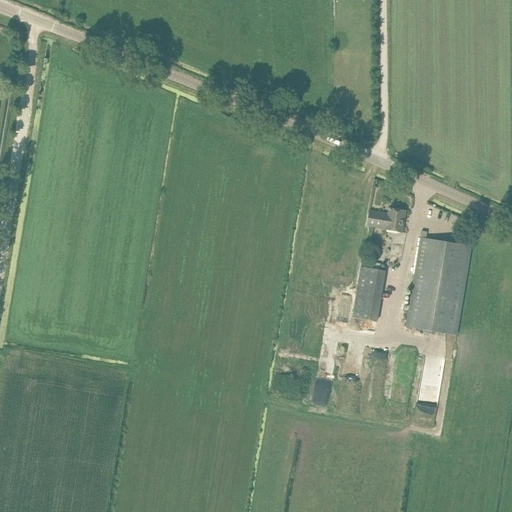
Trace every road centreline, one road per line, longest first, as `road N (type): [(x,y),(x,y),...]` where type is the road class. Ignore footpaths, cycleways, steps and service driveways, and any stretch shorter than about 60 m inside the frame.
road 1 (unclassified): [(511,220),(34,20)]
road 2 (track): [(0,245),(34,20)]
road 3 (track): [(374,159),(382,139),(382,0)]
